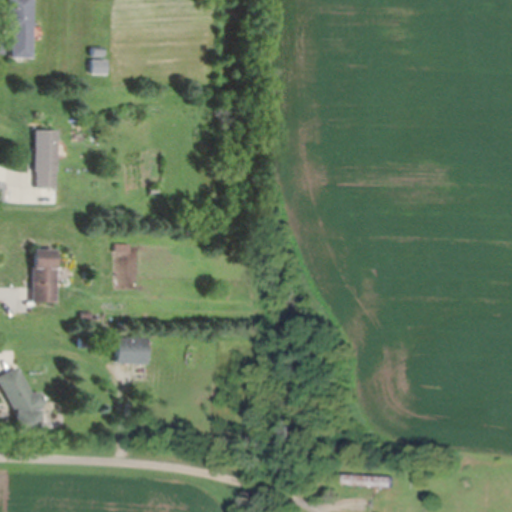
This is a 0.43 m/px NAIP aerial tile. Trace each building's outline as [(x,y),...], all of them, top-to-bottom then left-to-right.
[(5,30),(5,0),(30,0),(30,57),(9,56),(10,30),(5,30)] [(89,45),(101,45),(101,56),(89,55),(89,45)] [(89,58),(103,59),(103,73),(88,72),(89,58)] [(31,171),(32,129),(54,129),(53,171),(52,171),(52,187),(33,187),(33,171),(31,171)] [(30,301),(30,266),(31,266),(31,248),(53,249),(53,266),(54,266),(53,301),(30,301)] [(79,310),(89,310),(89,318),(79,318),(79,310)] [(114,336),(144,337),(144,363),(114,363),(114,336)] [(77,337),(89,337),(89,347),(77,347),(77,337)] [(38,409),(38,431),(14,432),(13,412),(13,411),(0,387),(0,373),(15,366),(29,392),(38,392),(43,401),(38,409)] [(350,474),(398,477),(398,487),(349,485),(350,474)]
